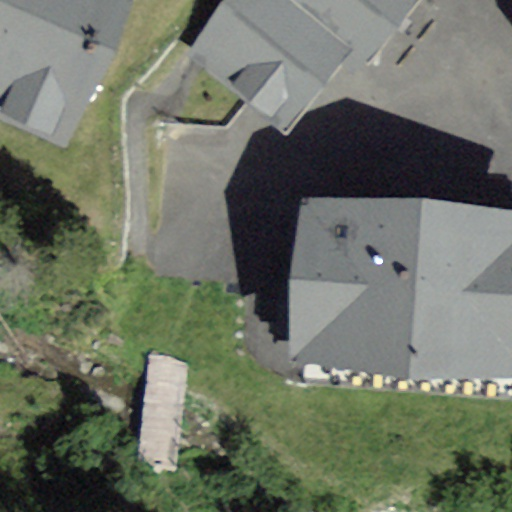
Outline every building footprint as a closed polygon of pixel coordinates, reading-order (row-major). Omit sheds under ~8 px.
[(114,0),(0,0),(0,121),(52,144),(114,0)] [(287,115),(347,41),(300,0),(235,0),(199,44),(287,115)] [(402,0),(300,0),(347,41),(360,52),(402,0)] [(511,368),(511,218),(320,206),(310,355),(511,368)] [(149,350),(142,457),(179,459),(186,352),(149,350)]
